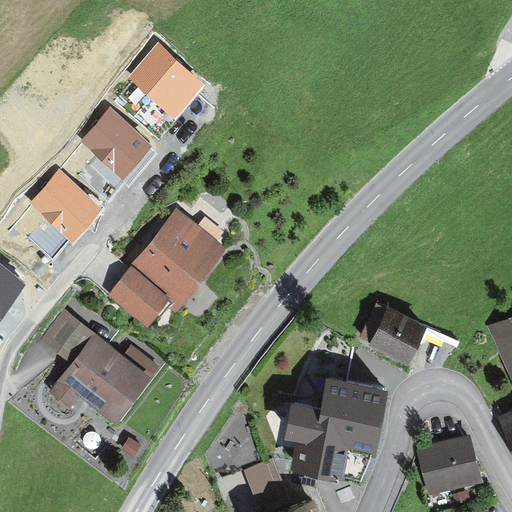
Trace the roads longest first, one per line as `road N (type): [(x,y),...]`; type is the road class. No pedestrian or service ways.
road 1 (tertiary): [(135,511),(231,366),(311,265),(511,75)]
road 2 (residential): [(198,117),(19,339),(0,381)]
road 3 (residential): [(369,511),(402,405),(430,382),(463,393),(511,480)]
